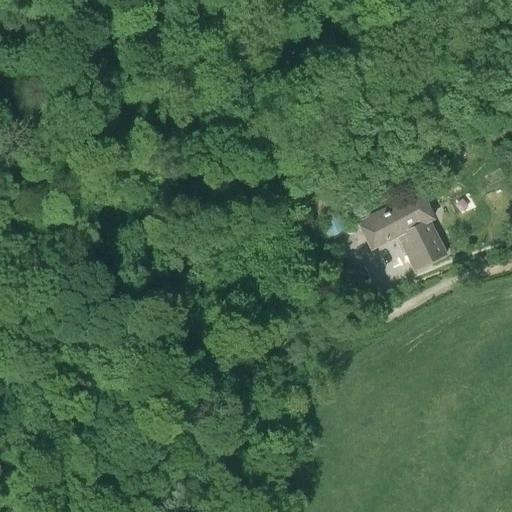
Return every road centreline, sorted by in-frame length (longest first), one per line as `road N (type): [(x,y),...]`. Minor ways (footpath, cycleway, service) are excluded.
road 1 (track): [(100,0),(141,31),(180,100),(176,145),(141,232),(139,258),(174,331),(185,396),(200,421)]
road 2 (track): [(200,421),(157,398),(0,268)]
road 3 (track): [(228,426),(382,318)]
road 4 (track): [(382,318),(511,263)]
